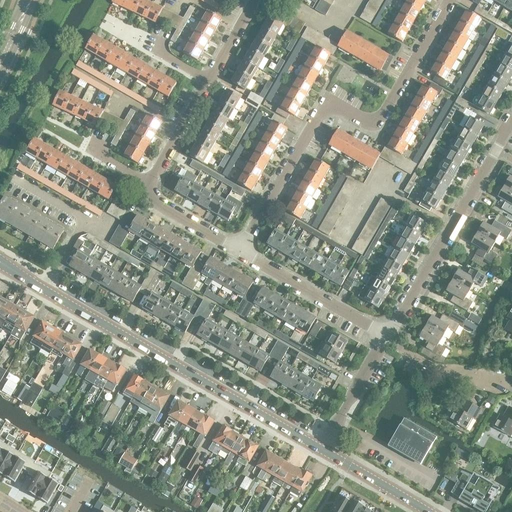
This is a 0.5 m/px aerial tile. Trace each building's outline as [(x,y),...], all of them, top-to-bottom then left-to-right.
[(126,0),(123,8),(134,13),(139,0),(126,0)] [(144,0),(139,0),(134,13),(144,18),(151,3),(144,0)] [(221,6),(210,0),(209,0),(207,4),(218,10),(221,6)] [(332,5),(323,0),(320,0),(318,5),(328,11),(332,5)] [(369,0),(368,3),(379,9),(382,4),(375,0),(369,0)] [(423,0),(407,0),(406,3),(420,11),(426,1),(423,0)] [(163,9),(151,3),(144,18),(156,23),(157,20),(163,9)] [(365,8),(376,14),(379,9),(368,3),(365,8)] [(406,3),(400,14),(414,22),(420,11),(406,3)] [(383,17),(388,7),(384,4),(378,15),(383,17)] [(328,11),(318,5),(315,10),(325,16),(328,11)] [(195,9),(190,6),(186,13),(191,16),(195,9)] [(477,6),(474,12),(485,18),(487,14),(488,12),(477,6)] [(376,14),(365,8),(362,13),(373,19),(376,14)] [(162,23),(167,11),(163,9),(157,20),(162,23)] [(481,18),(467,10),(460,21),(474,29),(481,18)] [(167,11),(162,23),(167,25),(172,14),(167,11)] [(208,11),(201,22),(215,30),(222,19),(208,11)] [(280,16),(277,22),(282,25),(289,14),(283,11),(280,16)] [(277,22),(280,16),(272,12),(269,17),(277,22)] [(185,26),(191,16),(186,13),(183,18),(180,24),(185,26)] [(359,18),(370,24),(373,19),(362,13),(359,18)] [(172,27),(177,16),(172,14),(167,25),(172,27)] [(288,28),(294,17),(289,14),(282,25),(283,25),(288,28)] [(400,14),(394,24),(408,32),(414,22),(400,14)] [(497,20),(487,14),(485,18),(495,24),(497,20)] [(372,25),(377,28),(383,17),(378,15),(372,25)] [(172,27),(174,28),(177,30),(180,24),(183,18),(177,16),(172,27)] [(283,25),(282,25),(277,22),(269,17),(262,28),(276,37),(283,25)] [(294,17),(288,28),(293,31),(299,20),(294,17)] [(299,20),(293,31),(299,34),(305,24),(299,20)] [(508,26),(497,20),(495,24),(505,30),(508,26)] [(468,40),(474,29),(460,21),(454,32),(468,40)] [(201,22),(195,33),(209,41),(215,30),(201,22)] [(179,36),(185,26),(180,24),(177,30),(174,34),(179,36)] [(388,34),(402,43),(408,32),(394,24),(388,34)] [(491,24),(485,35),(490,38),(496,27),(491,24)] [(306,40),(307,41),(313,30),(307,27),(301,37),(306,40)] [(256,39),(270,47),(276,37),(262,28),(256,39)] [(498,28),(494,34),(505,41),(509,35),(498,28)] [(307,41),(312,43),(318,33),(313,30),(307,41)] [(385,71),(393,59),(389,57),(389,56),(347,32),(338,47),(380,72),(382,69),(385,71)] [(462,50),(468,40),(454,32),(448,42),(462,50)] [(195,33),(190,43),(203,51),(209,41),(195,33)] [(312,43),(317,46),(323,36),(318,33),(312,43)] [(175,43),(179,36),(174,34),(170,41),(175,43)] [(85,49),(96,55),(104,41),(93,35),(85,49)] [(485,35),(479,46),(484,48),(490,38),(485,35)] [(322,50),(328,39),(323,36),(317,46),(322,50)] [(511,36),(503,53),(506,55),(511,58),(511,36)] [(299,51),(306,40),(301,37),(295,48),(299,51)] [(250,50),(264,58),(270,47),(256,39),(250,50)] [(328,39),(322,50),(327,53),(334,42),(328,39)] [(96,55),(106,61),(114,47),(104,41),(96,55)] [(333,56),(336,49),(338,47),(339,45),(334,42),(327,53),(330,54),(333,56)] [(448,42),(443,52),(456,60),(462,50),(448,42)] [(203,51),(190,43),(184,53),(198,61),(203,51)] [(493,47),(489,44),(483,55),(487,57),(493,47)] [(330,54),(327,53),(322,50),(317,46),(310,57),(324,65),(330,54)] [(479,46),(473,56),(478,59),(484,48),(479,46)] [(106,61),(116,67),(124,53),(114,47),(106,61)] [(293,61),(299,51),(295,48),(289,59),(293,61)] [(244,60),(258,69),(264,58),(250,50),(244,60)] [(443,52),(437,62),(451,70),(456,60),(443,52)] [(116,67),(127,73),(135,59),(124,53),(116,67)] [(481,68),(487,57),(483,55),(477,65),(481,68)] [(500,65),(511,72),(511,58),(506,55),(500,65)] [(473,56),(467,66),(472,69),(478,59),(473,56)] [(310,57),(304,68),(318,75),(324,65),(310,57)] [(127,73),(137,79),(145,65),(135,59),(127,73)] [(288,72),(293,61),(289,59),(283,69),(288,72)] [(238,71),(252,79),(258,69),(244,60),(238,71)] [(79,61),(76,66),(86,72),(89,67),(79,61)] [(433,81),(444,87),(447,82),(445,80),(451,70),(437,62),(431,73),(436,76),(433,81)] [(137,79),(147,85),(155,71),(145,65),(137,79)] [(475,78),(481,68),(477,65),(471,76),(475,78)] [(494,75),(508,84),(511,76),(511,72),(500,65),(494,75)] [(467,66),(461,77),(466,79),(472,69),(467,66)] [(99,73),(89,67),(86,72),(97,78),(99,73)] [(304,68),(298,78),(312,86),(318,75),(304,68)] [(71,74),(80,79),(83,74),(74,69),(71,74)] [(282,82),(288,72),(283,69),(277,79),(282,82)] [(147,85),(157,91),(165,77),(155,71),(147,85)] [(252,79),(238,71),(231,82),(245,90),(252,79)] [(110,79),(99,73),(97,78),(107,84),(110,79)] [(80,79),(90,85),(93,80),(83,74),(80,79)] [(488,86),(502,94),(508,84),(494,75),(488,86)] [(468,89),(475,78),(471,76),(464,87),(468,89)] [(176,83),(165,77),(157,91),(168,97),(176,83)] [(455,87),(460,90),(466,79),(461,77),(455,87)] [(298,78),(292,88),(306,96),(312,86),(298,78)] [(120,85),(110,79),(107,84),(117,89),(120,85)] [(278,88),(282,82),(277,79),(271,89),(276,92),(277,92),(279,88),(278,88)] [(90,85),(101,91),(103,86),(93,80),(90,85)] [(443,89),(432,83),(429,88),(424,85),(417,96),(431,104),(437,93),(440,95),(443,89)] [(130,91),(120,85),(117,89),(128,95),(130,91)] [(101,91),(110,97),(113,92),(103,86),(101,91)] [(482,96),(496,104),(502,94),(488,86),(482,96)] [(269,89),(265,87),(259,96),(263,99),(269,89)] [(300,106),(306,96),(292,88),(286,99),(300,106)] [(270,103),(276,92),(271,89),(265,100),(270,103)] [(53,106),(64,111),(70,96),(59,91),(53,106)] [(140,97),(130,91),(128,95),(138,101),(140,97)] [(220,102),(234,110),(240,98),(227,91),(220,102)] [(248,97),(260,104),(263,99),(259,96),(251,92),(248,97)] [(64,111),(74,116),(81,101),(70,96),(64,111)] [(417,96),(411,106),(425,114),(431,104),(417,96)] [(496,104),(482,96),(476,107),(490,115),(496,104)] [(151,103),(140,97),(138,101),(148,107),(151,103)] [(260,104),(248,97),(245,103),(253,107),(257,110),(260,104)] [(455,102),(466,108),(469,103),(458,97),(455,102)] [(289,114),(294,117),(300,106),(286,99),(281,108),(278,107),(275,112),(286,119),(289,114)] [(446,113),(453,102),(448,99),(441,110),(446,113)] [(74,116),(85,121),(92,106),(81,101),(74,116)] [(214,113),(228,120),(234,110),(220,102),(214,113)] [(455,102),(452,107),(456,110),(463,114),(466,108),(455,102)] [(162,109),(151,103),(148,107),(159,114),(162,109)] [(103,112),(92,106),(85,121),(97,126),(98,123),(103,112)] [(411,106),(405,117),(419,124),(425,114),(411,106)] [(253,107),(247,117),(251,120),(257,110),(253,107)] [(135,112),(131,109),(127,117),(131,119),(135,112)] [(440,123),(446,113),(441,110),(435,120),(440,123)] [(450,111),(446,118),(450,121),(454,113),(450,111)] [(108,114),(103,112),(98,123),(103,126),(108,114)] [(263,115),(258,112),(252,123),(257,126),(263,115)] [(208,123),(222,131),(228,120),(214,113),(208,123)] [(108,128),(113,116),(108,114),(103,126),(108,128)] [(162,122),(148,114),(142,126),(156,133),(162,122)] [(285,121),(274,114),(271,120),(273,121),(267,132),(281,140),(287,129),(282,126),(285,121)] [(113,130),(118,118),(113,116),(108,128),(113,130)] [(125,129),(131,119),(127,117),(124,121),(121,127),(125,129)] [(244,132),(248,125),(251,120),(247,117),(244,123),(240,130),(244,132)] [(405,117),(399,127),(413,135),(419,124),(405,117)] [(113,130),(114,131),(117,132),(121,127),(124,121),(118,118),(113,130)] [(463,128),(477,136),(483,126),(470,118),(463,128)] [(435,133),(440,123),(435,120),(430,130),(435,133)] [(444,122),(440,129),(444,131),(448,124),(444,122)] [(222,131),(208,123),(202,134),(215,142),(222,131)] [(251,136),(257,126),(252,123),(246,133),(251,136)] [(142,126),(136,136),(150,144),(156,133),(142,126)] [(119,140),(125,129),(121,127),(117,132),(115,137),(119,140)] [(399,127),(393,137),(407,145),(413,135),(399,127)] [(329,145),(372,170),(379,157),(380,155),(334,128),(327,141),(330,143),(329,145)] [(457,139),(471,147),(477,136),(463,128),(457,139)] [(440,129),(435,136),(439,139),(444,131),(440,129)] [(429,144),(435,133),(430,130),(424,141),(429,144)] [(267,132),(261,142),(275,150),(281,140),(267,132)] [(235,139),(239,141),(243,135),(238,133),(235,139)] [(245,146),(251,136),(246,133),(240,144),(245,146)] [(195,145),(209,153),(215,142),(202,134),(195,145)] [(136,136),(130,146),(144,154),(150,144),(136,136)] [(115,146),(119,140),(115,137),(111,144),(115,146)] [(401,155),(407,145),(393,137),(387,147),(391,149),(396,152),(401,155)] [(26,152),(36,158),(44,144),(34,138),(26,152)] [(451,150),(465,158),(471,147),(457,139),(451,150)] [(423,154),(429,144),(424,141),(418,151),(423,154)] [(261,142),(255,153),(269,161),(275,150),(261,142)] [(432,143),(428,150),(432,152),(436,145),(432,143)] [(36,158),(47,164),(55,150),(44,144),(36,158)] [(239,157),(245,146),(240,144),(234,154),(239,157)] [(189,156),(203,164),(209,153),(195,145),(189,156)] [(138,164),(144,154),(130,146),(124,156),(138,164)] [(385,146),(380,155),(379,157),(385,160),(391,149),(387,147),(385,146)] [(391,149),(385,160),(390,163),(396,152),(391,149)] [(47,164),(57,170),(65,156),(55,150),(47,164)] [(428,150),(423,157),(427,160),(432,152),(428,150)] [(445,160),(459,168),(465,158),(451,150),(445,160)] [(417,164),(423,154),(418,151),(412,162),(417,164)] [(401,155),(396,152),(390,163),(395,166),(401,155)] [(255,153),(249,163),(263,171),(269,161),(255,153)] [(222,160),(227,163),(230,157),(226,154),(222,160)] [(233,167),(239,157),(234,154),(228,165),(233,167)] [(406,158),(401,155),(395,166),(400,169),(406,158)] [(57,170),(67,176),(75,162),(65,156),(57,170)] [(411,161),(407,159),(406,158),(400,169),(405,172),(411,161)] [(330,168),(316,160),(310,170),(324,178),(330,168)] [(439,170),(453,179),(459,168),(445,160),(439,170)] [(190,166),(200,172),(201,171),(204,167),(193,161),(190,166)] [(417,164),(412,162),(411,161),(405,172),(410,175),(417,164)] [(67,176),(78,182),(85,168),(75,162),(67,176)] [(249,163),(243,173),(257,181),(263,171),(249,163)] [(420,163),(416,171),(420,173),(424,165),(420,163)] [(16,169),(17,169),(27,175),(30,170),(19,164),(16,169)] [(227,177),(233,167),(228,165),(222,175),(227,177)] [(214,172),(204,167),(201,171),(212,177),(214,172)] [(78,182),(88,188),(96,174),(85,168),(78,182)] [(40,176),(30,170),(27,175),(37,181),(40,176)] [(310,170),(304,180),(318,189),(324,178),(310,170)] [(433,181),(447,189),(453,179),(439,170),(433,181)] [(416,171),(411,178),(415,180),(420,173),(416,171)] [(212,177),(222,183),(224,179),(214,172),(212,177)] [(251,192),(251,191),(257,181),(243,173),(237,183),(251,192)] [(88,188),(98,194),(106,180),(96,174),(88,188)] [(341,174),(335,185),(340,188),(346,177),(341,174)] [(50,182),(40,176),(37,181),(48,187),(50,182)] [(503,187),(511,191),(511,177),(510,176),(503,187)] [(186,197),(194,183),(183,177),(175,191),(186,197)] [(345,183),(356,189),(359,184),(348,178),(345,183)] [(222,183),(232,188),(233,189),(235,185),(224,179),(222,183)] [(109,200),(110,199),(117,186),(106,180),(98,194),(109,200)] [(304,180),(298,191),(312,199),(318,189),(304,180)] [(404,191),(410,194),(415,184),(414,183),(410,181),(404,191)] [(427,191),(441,199),(447,189),(433,181),(427,191)] [(60,188),(50,182),(48,187),(58,192),(60,188)] [(194,183),(186,197),(196,203),(204,189),(194,183)] [(356,189),(345,183),(342,188),(353,194),(356,189)] [(242,196),(245,190),(235,185),(233,189),(232,188),(231,190),(242,196)] [(335,185),(329,195),(334,198),(340,188),(335,185)] [(511,191),(503,187),(497,198),(505,202),(502,208),(511,213),(511,191)] [(71,194),(60,188),(58,192),(68,198),(71,194)] [(353,194),(342,188),(339,193),(350,199),(353,194)] [(204,189),(196,203),(207,209),(215,195),(204,189)] [(298,191),(292,201),(306,209),(312,199),(298,191)] [(441,199),(427,191),(421,201),(431,207),(435,210),(441,199)] [(350,199),(339,193),(336,199),(347,205),(350,199)] [(81,200),(71,194),(68,198),(79,204),(81,200)] [(215,195),(207,209),(217,215),(225,201),(215,195)] [(329,195),(323,206),(328,208),(334,198),(329,195)] [(0,218),(53,249),(64,231),(5,197),(0,206),(0,218)] [(381,198),(378,203),(389,209),(392,204),(381,198)] [(347,205),(336,199),(333,204),(344,210),(347,205)] [(91,206),(81,200),(79,204),(89,210),(91,206)] [(225,201),(217,215),(228,221),(236,207),(225,201)] [(286,211),(300,219),(306,209),(292,201),(286,211)] [(421,201),(419,206),(429,211),(431,207),(421,201)] [(113,202),(106,213),(111,216),(117,205),(113,202)] [(378,203),(375,208),(386,214),(389,209),(378,203)] [(333,204),(330,209),(341,215),(344,210),(333,204)] [(117,205),(111,216),(116,219),(122,208),(117,205)] [(387,216),(391,219),(391,218),(393,219),(399,209),(393,205),(387,216)] [(102,212),(91,206),(89,210),(100,217),(102,212)] [(323,206),(317,216),(322,219),(328,208),(323,206)] [(122,208),(116,219),(121,221),(128,211),(122,208)] [(375,208),(372,213),(383,219),(386,214),(375,208)] [(341,215),(330,209),(327,214),(338,220),(341,215)] [(126,224),(133,213),(128,211),(121,221),(126,224)] [(140,238),(149,222),(138,216),(133,213),(126,224),(131,227),(129,232),(140,238)] [(372,213),(369,219),(380,225),(383,219),(372,213)] [(296,220),(285,214),(282,220),(293,226),(293,224),(296,220)] [(338,220),(327,214),(324,219),(335,225),(338,220)] [(317,216),(312,226),(316,229),(322,219),(317,216)] [(381,227),(385,229),(391,219),(387,216),(381,227)] [(406,227),(420,235),(427,224),(413,216),(406,227)] [(324,219),(321,225),(332,231),(335,225),(324,219)] [(369,219),(366,224),(377,230),(380,225),(369,219)] [(304,230),(306,226),(296,220),(293,224),(304,230)] [(131,227),(126,224),(121,221),(118,226),(129,233),(129,232),(131,227)] [(477,234),(494,244),(499,235),(506,240),(511,231),(494,221),(491,227),(483,222),(477,234)] [(149,222),(140,238),(150,244),(159,228),(149,222)] [(366,224),(363,229),(374,235),(377,230),(366,224)] [(332,231),(321,225),(318,230),(329,236),(332,231)] [(115,232),(126,238),(129,233),(118,226),(115,232)] [(306,226),(304,230),(314,236),(316,232),(306,226)] [(375,237),(379,239),(385,229),(381,227),(375,237)] [(400,238),(414,246),(420,235),(406,227),(400,238)] [(158,253),(160,250),(161,250),(170,234),(159,228),(150,244),(148,247),(158,253)] [(363,229),(360,234),(371,240),(374,235),(363,229)] [(277,251),(277,250),(278,250),(286,237),(275,230),(267,244),(272,247),(271,248),(272,250),(275,251),(277,251)] [(112,237),(123,244),(126,238),(115,232),(112,237)] [(316,232),(314,236),(325,242),(327,238),(316,232)] [(96,245),(99,240),(89,234),(86,239),(96,245)] [(170,234),(161,250),(171,256),(180,240),(170,234)] [(360,234),(357,239),(368,245),(371,240),(360,234)] [(494,244),(477,234),(471,244),(478,248),(475,254),(492,264),(498,255),(490,251),(494,244)] [(109,242),(120,249),(123,244),(112,237),(109,242)] [(286,237),(278,250),(289,256),(297,243),(286,237)] [(369,247),(373,250),(379,239),(375,237),(369,247)] [(327,238),(325,242),(335,248),(337,244),(327,238)] [(394,248),(408,256),(414,246),(400,238),(394,248)] [(78,239),(73,249),(78,252),(69,266),(80,273),(89,257),(79,251),(84,243),(78,239)] [(357,239),(354,244),(365,250),(368,245),(357,239)] [(99,240),(96,245),(107,251),(109,246),(99,240)] [(180,240),(171,256),(181,262),(190,246),(180,240)] [(297,243),(289,256),(299,262),(307,248),(297,243)] [(337,244),(335,248),(345,254),(348,250),(337,244)] [(362,255),(365,250),(354,244),(352,249),(362,255)] [(117,257),(120,252),(109,246),(107,251),(117,257)] [(182,284),(187,288),(201,264),(196,261),(201,252),(200,251),(201,250),(200,249),(197,247),(195,247),(195,248),(190,246),(181,262),(191,268),(182,284)] [(373,250),(369,247),(363,257),(364,257),(364,258),(365,259),(367,260),(373,250)] [(307,248),(299,262),(309,268),(317,254),(307,248)] [(388,258),(402,267),(408,256),(394,248),(388,258)] [(140,260),(143,256),(132,250),(130,254),(140,260)] [(348,250),(345,254),(356,260),(358,256),(348,250)] [(120,252),(117,257),(127,263),(130,258),(120,252)] [(317,254),(309,268),(320,274),(328,260),(317,254)] [(143,256),(140,260),(151,267),(154,262),(143,256)] [(355,267),(359,269),(365,259),(364,258),(364,257),(363,257),(361,256),(355,267)] [(89,257),(80,273),(91,279),(100,263),(89,257)] [(130,258),(127,263),(138,269),(141,264),(130,258)] [(201,264),(187,288),(193,291),(202,274),(208,277),(204,284),(209,286),(213,280),(222,264),(211,258),(206,267),(201,264)] [(382,269),(396,277),(402,267),(388,258),(382,269)] [(328,260),(320,274),(330,280),(338,266),(328,260)] [(154,262),(151,267),(161,272),(164,268),(154,262)] [(100,263),(91,279),(101,285),(110,269),(100,263)] [(223,286),(232,270),(222,264),(213,280),(223,286)] [(341,286),(349,272),(338,266),(330,280),(341,286)] [(349,277),(353,279),(359,269),(355,267),(349,277)] [(164,268),(161,272),(172,278),(174,274),(164,268)] [(452,281),(469,291),(474,283),(481,287),(487,278),(469,268),(466,274),(458,270),(452,281)] [(110,269),(101,285),(111,291),(120,275),(110,269)] [(376,279),(390,287),(396,277),(382,269),(376,279)] [(131,281),(122,297),(132,303),(141,289),(146,292),(157,273),(151,270),(141,287),(131,281)] [(232,270),(223,286),(233,292),(243,276),(232,270)] [(157,273),(146,292),(152,295),(144,309),(154,315),(163,299),(153,293),(162,276),(157,273)] [(120,275),(111,291),(122,297),(131,281),(120,275)] [(243,276),(233,292),(243,298),(235,313),(241,316),(253,295),(247,292),(253,282),(243,276)] [(353,279),(349,277),(343,287),(349,291),(355,281),(353,280),(353,279)] [(371,289),(384,298),(390,287),(376,279),(371,289)] [(469,291),(452,281),(446,291),(454,296),(450,302),(467,312),(473,302),(465,298),(469,291)] [(180,293),(183,288),(172,282),(170,287),(180,293)] [(183,288),(180,293),(190,299),(193,294),(183,288)] [(253,295),(241,316),(246,319),(255,304),(265,310),(274,294),(263,288),(258,298),(253,295)] [(384,298),(371,289),(364,300),(378,308),(384,298)] [(214,301),(217,296),(206,290),(204,295),(214,301)] [(274,294),(265,310),(275,316),(284,300),(274,294)] [(217,296),(214,301),(225,307),(227,302),(217,296)] [(5,299),(0,307),(0,316),(2,318),(0,321),(0,327),(1,328),(14,306),(12,305),(13,304),(5,299)] [(163,299),(154,315),(164,321),(173,305),(163,299)] [(183,311),(174,327),(185,333),(193,319),(199,322),(201,319),(209,303),(203,300),(194,317),(183,311)] [(284,300),(275,316),(286,322),(295,306),(284,300)] [(208,342),(217,326),(207,320),(215,307),(209,303),(201,319),(205,321),(197,335),(208,342)] [(173,305),(164,321),(174,327),(183,311),(173,305)] [(14,306),(1,328),(7,331),(11,323),(16,326),(24,311),(17,306),(16,308),(14,306)] [(296,328),(305,312),(295,306),(286,322),(296,328)] [(34,318),(33,317),(31,316),(32,315),(24,311),(16,326),(11,335),(21,340),(34,318)] [(234,322),(236,317),(226,311),(223,315),(234,322)] [(445,338),(450,330),(455,333),(459,326),(462,327),(466,319),(452,311),(448,317),(443,314),(439,320),(432,316),(425,327),(443,337),(445,338)] [(305,312),(296,328),(307,334),(316,318),(305,312)] [(236,317),(234,322),(244,327),(247,323),(236,317)] [(267,331),(269,326),(259,320),(256,325),(267,331)] [(42,323),(29,345),(35,348),(40,339),(44,342),(53,327),(45,323),(45,324),(42,323)] [(247,323),(244,327),(254,333),(257,329),(247,323)] [(315,338),(321,327),(315,324),(309,335),(315,338)] [(217,326),(208,342),(219,348),(228,332),(217,326)] [(269,326),(267,331),(277,337),(280,332),(269,326)] [(439,345),(443,337),(425,327),(425,328),(423,326),(420,331),(422,333),(419,337),(427,342),(423,348),(441,358),(446,349),(439,345)] [(51,352),(62,334),(60,332),(60,331),(53,327),(44,342),(40,349),(50,354),(51,352)] [(257,329),(254,333),(265,339),(268,335),(257,329)] [(228,332),(219,348),(229,354),(238,338),(228,332)] [(288,343),(290,338),(280,332),(277,337),(288,343)] [(325,344),(341,353),(348,342),(332,333),(325,344)] [(62,334),(51,352),(61,358),(64,353),(72,338),(65,334),(64,335),(62,334)] [(80,342),(72,338),(64,353),(68,356),(63,364),(69,367),(81,345),(79,344),(80,342)] [(238,338),(229,354),(239,360),(248,344),(238,338)] [(290,338),(288,343),(300,350),(303,345),(290,338)] [(274,361),(283,344),(278,341),(269,356),(259,350),(250,366),(260,372),(269,358),(274,361)] [(248,344),(239,360),(250,366),(259,350),(248,344)] [(281,384),(291,368),(280,362),(289,347),(283,344),(274,361),(279,363),(270,378),(281,384)] [(341,353),(325,344),(320,354),(303,345),(300,350),(319,361),(322,356),(335,363),(341,353)] [(81,365),(76,374),(80,376),(85,367),(90,370),(98,356),(89,351),(81,365)] [(307,364),(310,359),(299,353),(296,358),(307,364)] [(90,370),(85,379),(94,384),(107,361),(98,356),(90,370)] [(310,359),(307,364),(317,370),(320,365),(310,359)] [(107,361),(94,384),(102,389),(116,366),(115,366),(107,361)] [(116,366),(102,389),(107,392),(112,394),(117,385),(125,371),(123,370),(124,368),(118,365),(118,367),(116,365),(115,366),(116,366)] [(327,377),(331,371),(320,365),(317,370),(316,371),(327,377)] [(291,368),(281,384),(292,390),(301,374),(291,368)] [(61,389),(62,386),(68,377),(59,373),(53,384),(61,389)] [(301,374),(292,390),(302,396),(311,380),(301,374)] [(125,390),(122,395),(132,401),(134,396),(143,382),(143,381),(141,380),(142,379),(136,376),(136,377),(134,376),(125,390)] [(0,389),(11,396),(11,395),(17,385),(5,378),(0,386),(0,389)] [(311,380),(302,396),(313,402),(322,386),(311,380)] [(132,401),(130,403),(139,408),(140,406),(151,386),(143,382),(134,396),(132,401)] [(14,397),(20,400),(25,392),(29,386),(23,383),(14,397)] [(151,386),(139,408),(147,413),(160,391),(151,386)] [(22,402),(29,406),(31,407),(38,396),(35,395),(38,391),(31,387),(22,402)] [(160,391),(147,413),(152,416),(149,422),(153,424),(169,397),(160,391)] [(105,416),(112,403),(105,399),(97,412),(105,416)] [(459,410),(455,408),(454,407),(450,408),(445,416),(446,419),(449,420),(466,430),(473,419),(475,420),(481,409),(464,400),(459,410)] [(178,402),(164,425),(168,428),(171,423),(176,426),(179,421),(178,421),(186,407),(178,402)] [(59,424),(64,415),(66,411),(58,407),(59,405),(55,403),(47,417),(59,424)] [(102,423),(110,427),(120,410),(112,405),(102,423)] [(186,407),(178,421),(179,421),(183,424),(179,431),(183,433),(187,426),(195,412),(186,407)] [(511,408),(509,407),(503,417),(500,415),(493,427),(510,437),(511,434),(511,408)] [(195,412),(187,426),(191,428),(196,431),(204,417),(195,412)] [(65,416),(61,423),(67,426),(71,420),(65,416)] [(201,433),(193,447),(198,449),(205,436),(213,421),(212,420),(212,419),(207,416),(206,417),(204,416),(204,417),(196,431),(201,433)] [(397,432),(389,445),(391,446),(399,451),(420,463),(428,450),(429,450),(437,437),(404,419),(398,430),(397,432)] [(158,426),(157,428),(150,439),(147,445),(150,447),(154,441),(157,443),(165,430),(158,426)] [(220,451),(222,446),(231,432),(229,431),(230,429),(225,426),(224,428),(222,427),(214,441),(208,450),(212,452),(215,448),(220,451)] [(224,453),(229,456),(239,437),(231,432),(222,446),(226,448),(224,453)] [(239,437),(229,456),(224,463),(229,466),(236,454),(240,456),(248,442),(239,437)] [(110,438),(104,449),(110,452),(116,442),(110,438)] [(177,444),(176,447),(181,450),(184,445),(179,442),(177,444)] [(248,442),(240,456),(237,461),(246,466),(257,447),(248,442)] [(0,474),(4,476),(18,452),(9,446),(7,445),(0,457),(0,474)] [(118,447),(113,456),(120,460),(125,451),(118,447)] [(195,464),(201,454),(193,449),(183,467),(191,472),(195,464)] [(28,475),(35,462),(18,452),(4,476),(15,483),(22,469),(29,473),(28,475)] [(262,480),(275,457),(266,452),(258,466),(262,469),(257,478),(262,480)] [(124,472),(133,477),(136,471),(136,467),(134,467),(138,461),(125,453),(119,464),(127,468),(124,472)] [(275,457),(262,480),(267,483),(272,474),(275,476),(276,477),(284,462),(275,457)] [(27,492),(37,498),(51,473),(35,464),(36,462),(35,462),(28,475),(34,479),(27,492)] [(167,480),(174,465),(167,462),(160,477),(167,480)] [(293,467),(284,462),(276,477),(275,476),(272,482),(281,487),(293,467)] [(196,483),(204,469),(197,465),(189,479),(196,483)] [(288,484),(293,487),(294,487),(302,472),(293,467),(281,487),(285,489),(288,484)] [(290,492),(291,492),(299,497),(305,487),(306,487),(308,483),(308,482),(312,475),(303,470),(302,472),(294,487),(293,487),(290,492)] [(59,484),(49,479),(52,474),(51,473),(37,498),(47,504),(59,484)] [(450,493),(460,498),(459,500),(480,511),(486,511),(491,504),(486,501),(490,494),(486,492),(491,483),(479,476),(480,477),(475,486),(469,482),(466,485),(458,480),(450,493)] [(215,480),(210,490),(219,495),(224,485),(215,480)] [(247,492),(246,493),(252,497),(254,494),(253,494),(259,485),(253,481),(246,491),(247,492)] [(174,487),(167,483),(163,489),(170,493),(174,487)] [(269,495),(259,511),(260,511),(267,511),(275,499),(269,495)] [(196,496),(190,505),(197,509),(203,500),(196,496)] [(370,511),(365,509),(366,508),(354,501),(353,503),(341,496),(331,511),(370,511)] [(113,511),(114,511),(97,502),(91,511),(113,511)]
